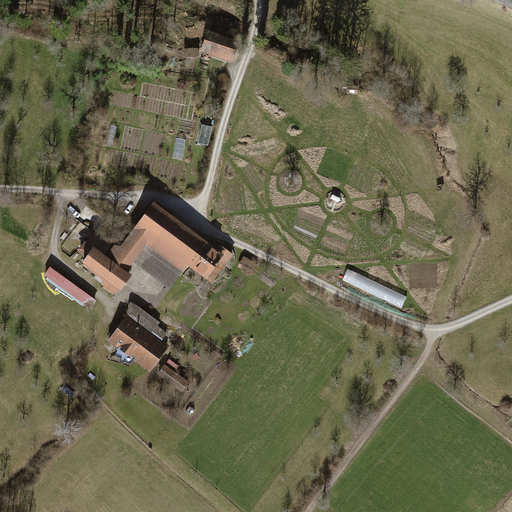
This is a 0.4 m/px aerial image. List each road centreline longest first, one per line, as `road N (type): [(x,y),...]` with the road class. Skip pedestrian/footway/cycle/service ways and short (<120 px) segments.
road 1 (residential): [(189,218),(385,316),(433,329),(511,300)]
road 2 (unclassified): [(256,0),(259,18),(205,194),(189,218)]
road 3 (track): [(433,329),(428,354),(309,511)]
road 4 (residential): [(0,188),(150,193),(189,218)]
